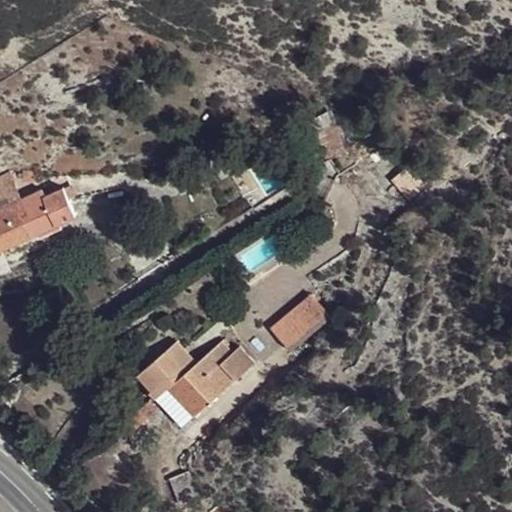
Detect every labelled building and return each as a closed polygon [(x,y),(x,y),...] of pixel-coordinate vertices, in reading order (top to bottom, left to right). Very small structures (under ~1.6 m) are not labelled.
[(0,215),(0,252),(33,237),(20,207),(0,215)] [(311,291),(268,323),(286,347),(329,314),(311,291)] [(170,388),(200,422),(261,367),(241,348),(233,356),(222,344),(201,366),(190,378),(169,357),(144,383),(158,398),(170,388)] [(179,346),(169,357),(190,378),(201,366),(179,346)] [(170,388),(158,398),(155,400),(186,435),(200,422),(170,388)]
